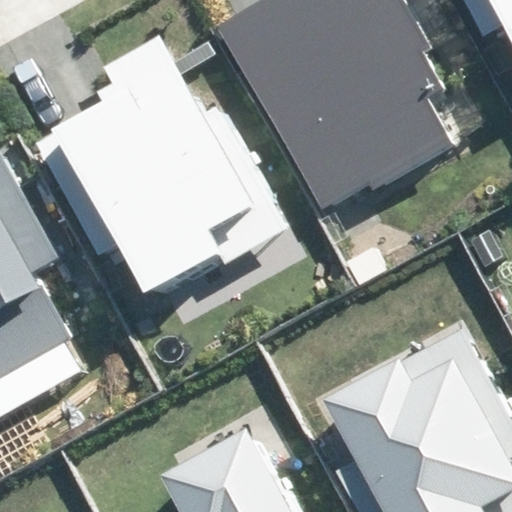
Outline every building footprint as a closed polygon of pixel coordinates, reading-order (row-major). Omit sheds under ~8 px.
[(479,135),(408,0),(260,0),(226,18),(319,197),(377,166),(386,183),(479,135)] [(511,0),(480,0),(498,33),(511,25),(511,0)] [(213,112),(170,28),(111,59),(119,73),(98,83),(108,102),(47,133),(111,254),(138,240),(163,289),(290,224),(228,104),(213,112)] [(63,250),(7,143),(0,146),(0,411),(91,364),(38,263),(63,250)] [(511,511),(511,379),(474,315),(342,393),(374,446),(344,464),(373,511),(511,511)] [(303,457),(279,411),(172,463),(195,508),(187,511),(314,511),(290,463),(303,457)]
